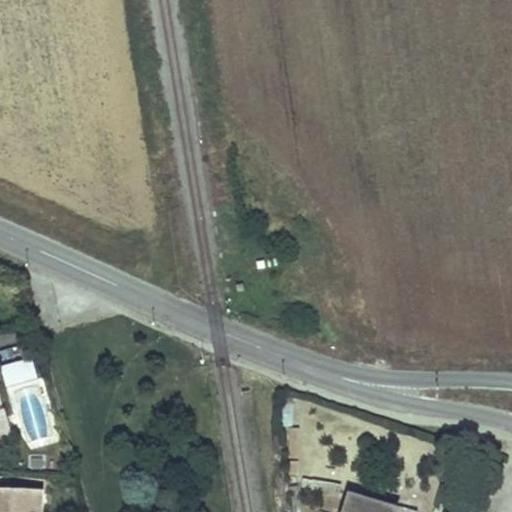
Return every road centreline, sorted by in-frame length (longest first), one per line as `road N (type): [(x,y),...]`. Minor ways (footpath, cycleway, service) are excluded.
road 1 (unclassified): [(0,232),(332,374)]
road 2 (unclassified): [(332,374),(387,399),(511,423)]
road 3 (unclassified): [(511,381),(332,374)]
